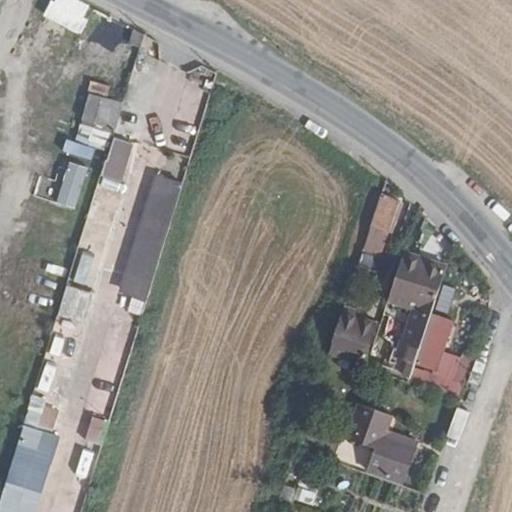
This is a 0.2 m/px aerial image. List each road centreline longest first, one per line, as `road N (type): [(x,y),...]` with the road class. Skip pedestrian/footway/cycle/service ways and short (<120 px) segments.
road 1 (track): [(186,26),(50,511)]
road 2 (tertiary): [(511,270),(399,149),(323,99),(135,0)]
road 3 (residential): [(443,511),(511,321)]
